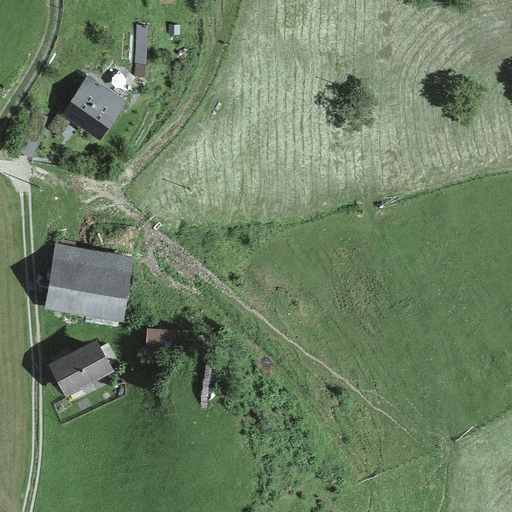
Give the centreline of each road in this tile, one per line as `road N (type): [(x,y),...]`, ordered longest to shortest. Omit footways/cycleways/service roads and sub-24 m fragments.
road 1 (track): [(0,164),(11,167),(28,196),(35,355),(28,511)]
road 2 (track): [(0,131),(53,0)]
